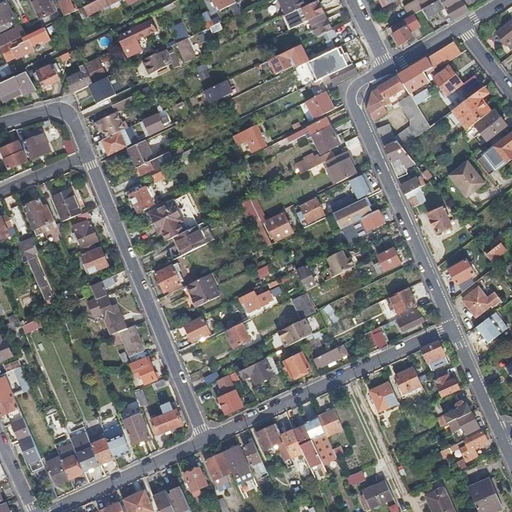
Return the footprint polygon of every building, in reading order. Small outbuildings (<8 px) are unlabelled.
[(49,0),(31,0),(40,15),(54,9),(49,0)] [(70,0),(63,0),(59,2),(65,15),(76,10),(70,0)] [(103,12),(110,8),(109,5),(119,1),(118,0),(96,0),(82,7),(86,16),(102,9),(103,12)] [(204,0),(210,14),(216,12),(211,0),(204,0)] [(235,3),(233,0),(211,0),(216,10),(219,10),(220,11),(235,3)] [(302,8),(309,5),(306,0),(279,0),(287,15),(302,8)] [(309,21),(325,13),(318,0),(309,5),(302,8),(308,21),(309,21)] [(418,0),(406,7),(411,15),(414,14),(422,9),(438,0),(418,0)] [(438,0),(422,9),(428,21),(439,15),(437,12),(441,10),(445,17),(449,15),(440,0),(438,0)] [(440,0),(449,15),(453,21),(468,11),(466,7),(475,0),(440,0)] [(269,6),(267,1),(245,11),(242,13),(246,21),(254,17),(253,14),(254,13),(269,6)] [(0,26),(14,19),(6,2),(0,5),(0,26)] [(81,18),(86,16),(82,7),(77,10),(81,18)] [(332,29),(325,13),(309,21),(314,29),(313,30),(313,33),(316,32),(317,36),(332,29)] [(411,15),(393,26),(396,32),(393,35),(399,45),(413,37),(410,32),(420,26),(414,14),(411,15)] [(209,28),(221,22),(219,16),(206,22),(209,28)] [(152,20),(118,36),(129,58),(163,42),(152,20)] [(171,27),(176,40),(188,35),(184,22),(171,27)] [(511,22),(497,34),(506,46),(511,42),(511,22)] [(221,23),(208,29),(202,32),(205,38),(224,28),(221,23)] [(0,44),(1,46),(10,42),(26,34),(22,25),(0,35),(0,44)] [(43,43),(51,39),(45,29),(11,45),(10,42),(1,46),(0,46),(7,61),(14,57),(15,59),(34,49),(31,44),(41,40),(43,43)] [(197,44),(193,36),(176,44),(185,63),(188,62),(197,58),(191,47),(197,44)] [(218,42),(220,47),(229,43),(227,38),(218,42)] [(453,41),(427,56),(432,63),(433,66),(460,50),(453,41)] [(130,66),(120,48),(82,67),(83,71),(82,72),(68,79),(75,93),(81,90),(88,87),(93,84),(108,77),(130,66)] [(289,53),(288,50),(272,58),(274,61),(279,73),(291,67),(286,55),(289,53)] [(155,54),(144,60),(151,74),(172,64),(170,59),(175,56),(173,51),(168,54),(166,51),(157,56),(156,54),(155,54)] [(70,57),(68,53),(61,56),(62,61),(70,57)] [(398,75),(405,86),(407,90),(427,77),(423,69),(432,63),(427,56),(402,72),(398,75)] [(271,58),(261,64),(262,67),(274,61),(272,58),(271,58)] [(416,104),(430,127),(454,109),(461,103),(450,86),(460,80),(448,63),(436,71),(432,74),(443,91),(434,97),(432,94),(416,104)] [(433,66),(432,63),(423,69),(427,77),(432,74),(436,71),(433,66)] [(54,67),(53,64),(36,72),(39,78),(42,77),(46,87),(60,80),(54,67)] [(357,72),(352,64),(344,68),(323,78),(325,84),(333,81),(334,83),(357,72)] [(250,72),(248,69),(231,78),(234,85),(246,80),(247,82),(259,76),(256,70),(250,72)] [(34,86),(26,73),(0,84),(0,96),(2,101),(15,97),(22,93),(22,91),(34,86)] [(397,141),(397,142),(402,148),(430,127),(416,104),(410,95),(407,90),(405,86),(404,87),(397,75),(372,90),(367,108),(373,121),(386,113),(382,106),(389,102),(386,97),(395,92),(413,123),(397,141)] [(116,95),(108,77),(88,87),(96,104),(116,95)] [(228,79),(206,90),(212,102),(221,98),(221,100),(227,97),(226,95),(234,92),(228,79)] [(320,83),(319,80),(308,85),(310,88),(320,83)] [(426,85),(410,95),(416,104),(432,94),(426,85)] [(36,90),(34,86),(22,91),(22,93),(24,95),(36,90)] [(487,94),(483,87),(461,103),(454,109),(468,129),(477,123),(490,112),(479,99),(487,94)] [(315,118),(332,109),(324,92),(306,101),(315,118)] [(194,110),(204,107),(202,96),(192,98),(194,110)] [(113,106),(116,113),(118,112),(130,106),(127,99),(113,106)] [(496,110),(486,118),(497,133),(507,126),(496,110)] [(116,113),(99,121),(103,130),(107,138),(119,132),(124,130),(126,128),(118,112),(116,113)] [(149,135),(164,128),(162,124),(169,121),(166,115),(160,118),(157,113),(143,121),(149,135)] [(331,125),(326,116),(273,143),(275,146),(277,145),(278,147),(310,131),(312,135),(331,125)] [(103,130),(99,121),(94,123),(98,133),(103,130)] [(256,125),(234,136),(236,141),(249,135),(256,148),(265,144),(264,140),(267,138),(264,132),(260,133),(256,125)] [(337,136),(331,125),(312,135),(321,152),(334,145),(331,140),(337,136)] [(377,130),(384,146),(397,141),(390,125),(377,130)] [(124,130),(131,143),(137,141),(130,126),(126,128),(124,130)] [(98,142),(105,156),(126,146),(119,132),(107,138),(104,139),(98,142)] [(43,133),(40,134),(36,136),(24,142),(32,159),(51,151),(43,133)] [(511,148),(511,133),(508,137),(494,147),(506,162),(511,157),(511,153),(510,151),(511,148)] [(349,150),(360,144),(357,137),(346,142),(349,150)] [(63,142),(69,155),(76,152),(70,139),(63,142)] [(154,159),(145,140),(127,148),(137,168),(138,167),(154,159)] [(9,169),(29,161),(20,141),(1,149),(6,159),(5,159),(9,169)] [(397,176),(398,178),(409,174),(404,164),(412,161),(402,148),(397,142),(397,141),(384,146),(397,176)] [(492,149),(488,144),(482,149),(486,154),(492,149)] [(180,151),(178,147),(169,152),(171,156),(180,151)] [(178,155),(181,161),(194,155),(190,149),(178,155)] [(323,162),(325,161),(336,156),(332,150),(285,174),(288,179),(323,162)] [(354,163),(347,150),(345,151),(352,164),(354,163)] [(336,183),(356,174),(352,164),(345,151),(336,156),(325,161),(336,183)] [(154,159),(138,167),(141,175),(170,161),(167,153),(161,156),(154,159)] [(251,166),(246,157),(241,160),(246,170),(252,167),(251,166)] [(333,184),(336,183),(325,161),(323,162),(333,184)] [(486,183),(468,161),(450,175),(468,198),(486,183)] [(168,168),(152,176),(155,181),(171,173),(168,168)] [(363,175),(347,182),(350,188),(348,189),(353,200),(356,199),(356,200),(371,193),(363,175)] [(401,186),(405,195),(425,185),(422,180),(418,181),(417,179),(401,186)] [(134,205),(139,213),(155,205),(146,187),(129,196),(128,199),(132,206),(134,205)] [(77,216),(81,214),(70,189),(52,196),(62,222),(77,216)] [(163,231),(167,240),(174,237),(197,225),(191,211),(194,210),(186,194),(150,213),(160,233),(163,231)] [(250,198),(259,219),(266,216),(256,196),(250,198)] [(347,207),(354,204),(350,196),(336,203),(337,206),(330,210),(332,215),(334,214),(347,207)] [(255,221),(259,219),(250,198),(240,203),(250,224),(255,221)] [(317,198),(300,206),(309,223),(325,215),(317,198)] [(374,214),(366,198),(354,204),(347,207),(334,214),(342,229),(350,225),(353,223),(359,221),(374,214)] [(40,199),(32,203),(43,230),(45,229),(43,224),(53,220),(46,204),(42,206),(40,199)] [(43,230),(32,203),(31,203),(29,201),(23,203),(24,206),(23,206),(37,238),(45,235),(43,230)] [(23,215),(19,206),(12,209),(20,227),(27,224),(23,215)] [(428,213),(437,234),(452,227),(444,207),(428,213)] [(91,217),(88,211),(81,214),(77,216),(80,222),(91,217)] [(370,235),(387,227),(380,211),(374,214),(359,221),(353,223),(356,229),(365,225),(370,235)] [(273,235),(276,241),(293,233),(283,212),(266,220),(271,231),(269,233),(270,236),(273,235)] [(13,226),(8,214),(0,217),(0,240),(9,237),(5,229),(8,228),(13,226)] [(267,246),(272,244),(259,219),(255,221),(267,246)] [(83,250),(95,246),(94,242),(98,240),(91,225),(85,227),(84,225),(78,227),(80,229),(72,233),(76,240),(79,239),(83,250)] [(174,237),(182,256),(206,245),(197,225),(174,237)] [(40,254),(30,232),(18,238),(20,242),(26,256),(45,298),(48,297),(51,295),(34,257),(40,254)] [(20,258),(26,256),(20,242),(14,244),(20,258)] [(488,251),(485,253),(488,257),(497,267),(500,265),(497,261),(500,259),(499,257),(506,250),(500,244),(489,252),(488,251)] [(96,249),(95,246),(83,250),(85,254),(81,255),(89,274),(108,266),(101,248),(96,249)] [(394,249),(378,257),(380,261),(384,270),(400,262),(394,249)] [(347,271),(351,269),(348,262),(352,260),(349,255),(345,256),(343,251),(327,259),(331,268),(328,269),(333,278),(341,274),(347,271)] [(450,269),(465,291),(477,282),(471,272),(475,269),(466,257),(450,269)] [(384,270),(380,261),(373,264),(378,273),(384,270)] [(169,290),(171,293),(183,287),(181,282),(177,273),(181,271),(183,271),(179,263),(176,264),(175,263),(155,273),(165,292),(169,290)] [(511,266),(510,264),(500,272),(506,279),(511,273),(511,266)] [(307,289),(307,290),(317,286),(307,265),(297,270),(307,289)] [(261,277),(271,276),(270,268),(260,269),(261,277)] [(355,276),(351,269),(347,271),(341,274),(344,281),(355,276)] [(181,271),(177,273),(181,282),(185,280),(181,271)] [(201,279),(188,285),(194,298),(193,299),(197,307),(220,295),(210,274),(201,279)] [(391,297),(402,291),(396,278),(398,277),(396,275),(380,283),(385,293),(383,294),(385,300),(387,298),(391,297)] [(96,300),(107,296),(103,288),(114,283),(112,277),(91,286),(94,294),(96,300)] [(416,305),(409,288),(402,291),(391,297),(398,313),(416,305)] [(479,288),(464,300),(476,317),(492,306),(493,308),(501,303),(495,294),(487,300),(479,288)] [(269,292),(264,294),(269,302),(273,300),(269,292)] [(315,311),(307,293),(293,300),(302,318),(315,311)] [(27,305),(39,301),(36,294),(24,298),(27,305)] [(269,302),(264,294),(246,303),(250,313),(269,304),(269,302)] [(119,332),(128,328),(120,310),(114,313),(112,307),(107,296),(96,300),(111,335),(119,332)] [(51,312),(53,311),(53,310),(48,297),(45,298),(51,312)] [(76,308),(74,302),(68,305),(63,307),(55,311),(57,316),(76,308)] [(55,311),(63,307),(61,303),(55,305),(56,308),(53,310),(53,311),(55,311)] [(118,304),(112,307),(114,313),(120,310),(118,304)] [(325,309),(318,312),(318,313),(325,328),(329,326),(324,315),(328,314),(325,309)] [(423,321),(418,309),(396,319),(402,331),(423,321)] [(41,322),(57,316),(55,311),(53,311),(51,312),(39,317),(41,322)] [(21,325),(16,314),(9,317),(10,323),(3,326),(5,332),(21,325)] [(491,316),(475,328),(487,345),(503,332),(491,316)] [(21,325),(24,332),(42,324),(41,322),(39,317),(21,325)] [(203,317),(178,330),(182,338),(189,335),(192,342),(210,333),(203,317)] [(288,328),(295,343),(301,340),(304,339),(317,332),(310,317),(303,321),(288,328)] [(250,339),(242,323),(226,331),(234,348),(250,339)] [(19,338),(26,336),(24,332),(21,325),(5,332),(7,336),(16,332),(19,338)] [(144,349),(133,325),(128,328),(119,332),(123,342),(129,356),(143,351),(144,349)] [(378,346),(379,349),(387,346),(382,333),(381,332),(376,334),(375,330),(372,331),(378,346)] [(370,350),(378,346),(372,331),(364,335),(370,350)] [(119,332),(111,335),(112,337),(115,346),(123,342),(119,332)] [(0,336),(0,360),(12,355),(6,339),(1,340),(0,336)] [(307,344),(312,356),(319,353),(315,342),(307,344)] [(439,342),(422,350),(432,371),(449,363),(439,342)] [(123,367),(129,364),(121,345),(116,348),(119,354),(123,367)] [(314,360),(318,369),(329,363),(336,360),(347,355),(343,345),(314,360)] [(132,363),(146,357),(143,351),(129,356),(132,363)] [(301,353),(284,363),(292,378),(310,369),(301,353)] [(256,385),(280,374),(270,355),(252,364),(252,366),(240,372),(244,380),(252,377),(256,385)] [(149,363),(147,357),(146,357),(132,363),(130,364),(133,371),(136,370),(138,376),(142,375),(146,384),(158,379),(151,363),(149,363)] [(17,359),(3,365),(6,372),(11,369),(20,365),(17,359)] [(20,365),(11,369),(14,376),(23,372),(20,365)] [(419,377),(415,368),(397,376),(405,393),(423,386),(421,381),(419,377)] [(444,371),(433,376),(442,395),(460,387),(456,378),(449,381),(444,371)] [(232,381),(232,382),(238,379),(235,372),(229,375),(232,381)] [(229,375),(213,382),(215,387),(226,381),(228,386),(232,384),(232,381),(229,375)] [(0,378),(0,401),(14,396),(5,376),(0,378)] [(168,378),(152,384),(154,391),(171,385),(168,378)] [(399,402),(390,382),(370,391),(378,411),(399,402)] [(134,393),(139,405),(146,402),(141,390),(134,393)] [(235,391),(219,399),(227,415),(243,407),(235,391)] [(0,415),(0,416),(8,413),(19,438),(30,434),(14,396),(0,401),(0,415)] [(437,418),(441,426),(459,417),(472,411),(468,403),(466,404),(464,400),(457,404),(459,408),(437,418)] [(185,420),(181,410),(178,411),(177,411),(171,413),(168,404),(161,407),(164,415),(170,429),(183,424),(182,422),(185,420)] [(335,410),(319,417),(327,433),(329,436),(344,429),(335,410)] [(472,411),(459,417),(467,432),(480,426),(473,411),(472,411)] [(127,433),(131,444),(149,438),(139,414),(122,421),(127,433)] [(157,435),(170,429),(164,415),(151,420),(157,435)] [(306,423),(306,424),(308,427),(313,439),(318,437),(327,433),(319,417),(306,423)] [(116,418),(101,424),(104,432),(112,429),(115,437),(122,435),(116,418)] [(282,436),(277,424),(257,433),(263,450),(285,441),(282,436)] [(306,424),(294,430),(296,434),(308,427),(306,424)] [(83,471),(99,464),(91,444),(84,426),(67,434),(70,439),(77,456),(82,468),(83,471)] [(308,427),(296,434),(304,452),(311,467),(323,461),(322,460),(315,443),(313,439),(308,427)] [(107,440),(115,458),(129,453),(122,435),(115,437),(112,429),(104,432),(107,440)] [(282,436),(285,441),(285,442),(292,457),(304,452),(296,434),(294,430),(282,436)] [(484,431),(442,450),(444,457),(452,453),(451,450),(460,446),(466,460),(481,453),(478,447),(489,441),(484,431)] [(30,434),(19,438),(30,463),(41,459),(30,434)] [(268,472),(253,438),(249,440),(251,445),(246,447),(254,466),(257,464),(261,475),(268,472)] [(71,458),(77,456),(70,439),(64,441),(71,458)] [(91,444),(99,464),(115,458),(107,440),(99,444),(98,441),(91,444)] [(320,441),(315,443),(322,460),(328,457),(321,441),(320,441)] [(292,457),(285,442),(280,446),(289,466),(295,464),(292,457)] [(241,446),(225,453),(234,472),(245,467),(247,472),(252,469),(241,446)] [(340,447),(334,449),(338,458),(344,455),(340,447)] [(234,472),(225,453),(206,461),(214,481),(226,476),(234,472)] [(62,461),(70,479),(81,474),(79,469),(82,468),(77,456),(71,458),(62,461)] [(56,485),(70,479),(62,461),(60,457),(46,462),(56,485)] [(456,461),(460,469),(465,466),(462,459),(456,461)] [(200,468),(185,474),(189,483),(187,484),(189,489),(192,488),(195,496),(202,493),(199,489),(207,485),(200,468)] [(252,469),(247,472),(254,485),(258,483),(252,469)] [(214,481),(217,487),(229,481),(226,476),(214,481)] [(491,480),(470,489),(474,499),(479,511),(497,511),(504,509),(491,480)] [(372,509),(395,499),(388,484),(366,495),(372,509)] [(426,496),(433,511),(447,511),(454,509),(444,488),(426,496)] [(182,489),(169,495),(176,511),(192,511),(182,489)] [(47,493),(50,501),(57,498),(54,490),(47,493)] [(167,490),(154,496),(161,511),(176,511),(169,495),(167,490)] [(145,492),(136,496),(143,511),(150,511),(151,511),(153,510),(145,492)] [(143,511),(136,496),(127,499),(132,511),(143,511)] [(228,511),(223,498),(217,500),(222,511),(228,511)] [(0,511),(11,511),(7,502),(0,504),(0,511)] [(398,503),(390,507),(392,511),(400,511),(402,511),(398,503)]
